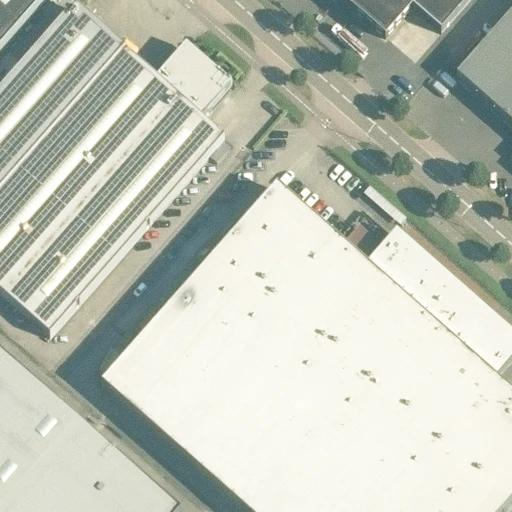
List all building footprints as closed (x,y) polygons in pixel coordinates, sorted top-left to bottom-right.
[(0,0),(0,57),(50,0),(0,0)] [(366,0),(354,14),(366,25),(363,28),(370,34),(373,31),(385,41),(411,11),(441,36),(472,0),(366,0)] [(0,298),(50,342),(224,144),(202,124),(212,112),(229,93),(220,85),(222,84),(212,76),(211,77),(186,55),(170,74),(167,72),(156,84),(75,13),(0,98),(0,298)] [(511,17),(456,81),(511,130),(511,17)] [(277,192),(101,392),(237,511),(508,511),(511,508),(511,399),(494,383),(511,362),(511,345),(501,336),(497,337),(496,337),(484,327),(485,326),(485,322),(394,242),(367,272),(277,192)] [(0,511),(3,511),(78,428),(0,359),(0,511)] [(173,511),(78,428),(3,511),(173,511)]
